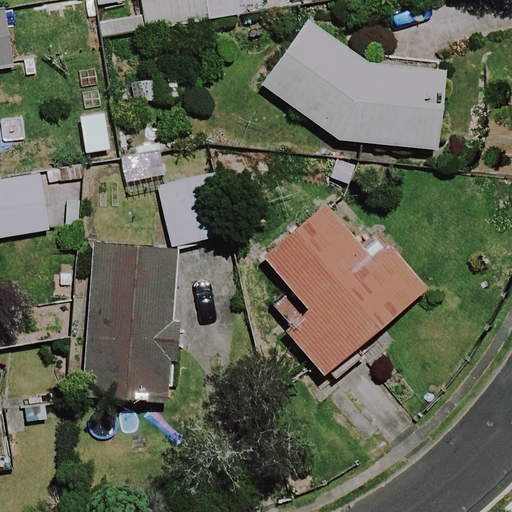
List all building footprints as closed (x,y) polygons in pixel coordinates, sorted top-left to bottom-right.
[(118,0),(87,0),(89,10),(119,6),(118,0)] [(235,17),(231,0),(133,0),(140,35),(235,17)] [(427,154),(437,65),(374,56),(372,68),(359,66),(297,24),(254,89),(329,143),(427,154)] [(0,240),(44,234),(35,176),(0,182),(0,240)] [(218,238),(203,177),(151,189),(166,251),(218,238)] [(361,259),(317,206),(252,260),(294,311),(273,329),(316,380),(416,295),(375,247),(361,259)] [(87,251),(86,266),(65,264),(61,304),(82,306),(73,400),(162,408),(166,360),(176,259),(87,251)] [(0,352),(37,341),(29,313),(0,322),(0,352)]
